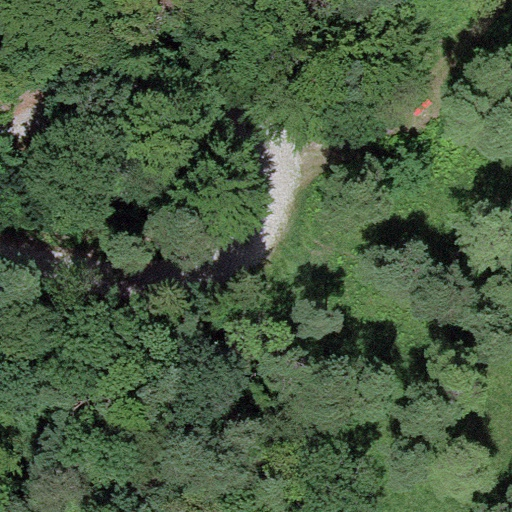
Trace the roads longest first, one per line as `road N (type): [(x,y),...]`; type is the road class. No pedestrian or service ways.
road 1 (track): [(0,126),(93,104),(208,104),(265,155),(268,195),(211,278),(150,288),(0,262)]
road 2 (track): [(487,0),(424,84),(268,195)]
